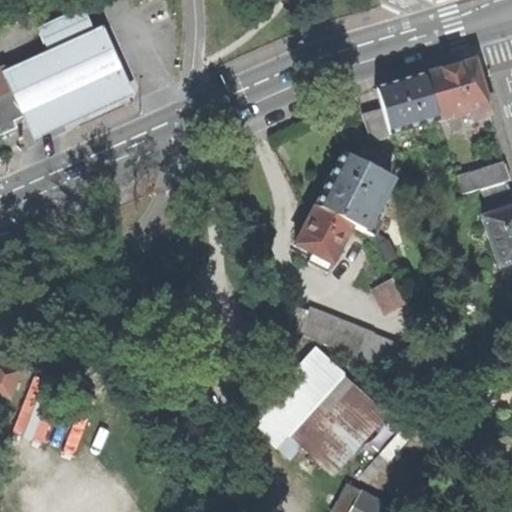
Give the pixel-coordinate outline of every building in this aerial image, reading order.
[(37,27),(48,51),(93,30),(82,6),(51,21),(47,13),(37,18),(41,25),(37,27)] [(474,121),(491,116),(475,61),(451,68),(424,75),(438,120),(439,121),(471,112),(474,121)] [(9,118),(23,112),(2,66),(0,67),(0,133),(1,133),(13,127),(9,118)] [(378,96),(381,108),(389,135),(438,120),(424,75),(424,74),(401,81),(375,88),(378,96)] [(370,142),(389,137),(389,135),(381,108),(362,114),(370,142)] [(332,173),(315,206),(352,226),(372,237),(379,223),(370,219),(391,179),(342,153),(332,173)] [(462,195),(480,191),(507,183),(510,181),(506,165),(473,175),(473,173),(457,178),(462,195)] [(480,191),(489,217),(511,209),(511,193),(507,183),(480,191)] [(312,253),(332,263),(352,226),(315,206),(304,227),(295,244),(312,253)] [(511,209),(489,217),(482,220),(499,269),(511,264),(511,209)] [(327,273),(332,263),(312,253),(308,262),(327,273)] [(387,313),(407,303),(394,278),(375,289),(387,313)] [(162,315),(171,306),(155,291),(146,299),(162,315)] [(295,305),(286,328),(388,370),(398,346),(373,336),(374,334),(310,308),(309,310),(295,305)] [(450,340),(456,359),(470,355),(465,336),(450,340)] [(423,339),(400,354),(414,377),(438,361),(423,339)] [(318,462),(333,476),(388,416),(343,375),(344,373),(321,352),(285,392),(254,426),(290,459),(301,447),(309,455),(306,458),(314,466),(318,462)] [(0,393),(9,397),(18,372),(0,365),(0,393)] [(30,374),(19,405),(23,407),(14,433),(46,444),(66,387),(30,374)] [(221,463),(234,458),(224,430),(211,435),(221,463)] [(405,511),(400,509),(398,511),(350,485),(335,511),(405,511)]
